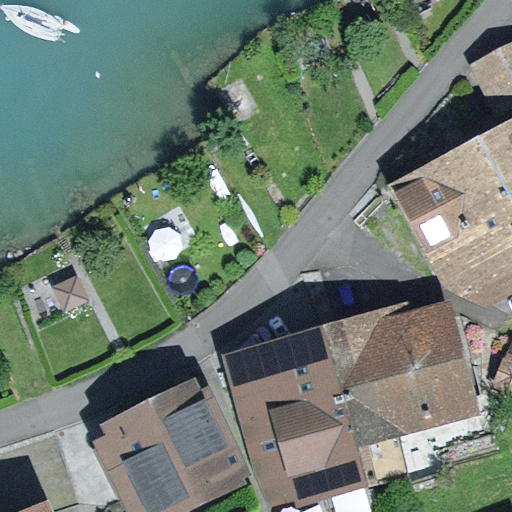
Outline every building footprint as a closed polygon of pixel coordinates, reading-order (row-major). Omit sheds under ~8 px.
[(511,46),(474,66),(498,113),(511,106),(511,46)] [(511,140),(486,154),(511,201),(511,140)] [(511,201),(486,154),(443,176),(486,255),(502,247),(511,269),(511,201)] [(445,275),(486,255),(443,176),(405,198),(445,275)] [(332,343),(329,344),(366,476),(369,484),(406,475),(393,428),(463,410),(438,319),(332,343)] [(272,501),(366,476),(329,344),(239,369),(258,434),(250,437),(272,501)] [(511,360),(508,359),(496,387),(511,393),(511,360)] [(156,511),(244,467),(223,424),(208,431),(192,398),(117,435),(118,439),(95,451),(128,511),(156,511)]
